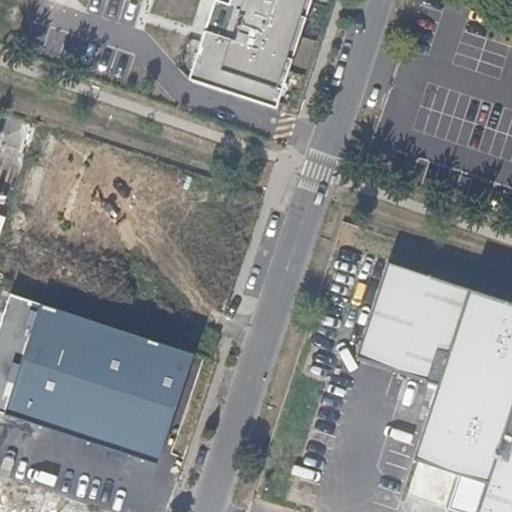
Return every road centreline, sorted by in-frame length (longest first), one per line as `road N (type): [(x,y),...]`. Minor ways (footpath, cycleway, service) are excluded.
road 1 (residential): [(208,511),(377,0)]
road 2 (unknown): [(511,83),(424,56),(403,106),(403,122),(420,131),(511,161)]
